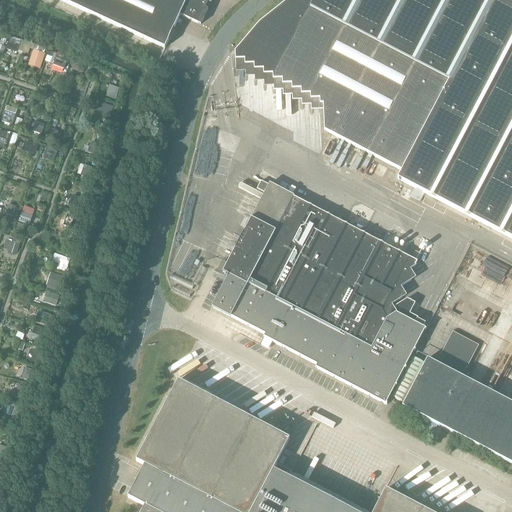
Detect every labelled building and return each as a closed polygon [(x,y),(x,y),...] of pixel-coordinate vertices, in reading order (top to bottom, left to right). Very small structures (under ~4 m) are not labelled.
[(59,0),(164,48),(180,15),(200,25),(211,0),(59,0)] [(511,0),(288,0),(259,23),(235,52),(237,68),(238,68),(237,61),(246,60),(246,73),(247,73),(247,66),(255,65),(255,78),(256,78),(256,71),(264,71),(264,83),(265,83),(265,76),(273,76),(273,80),(274,80),(274,86),(275,86),(274,80),(283,80),(283,92),(284,92),(284,84),(292,83),(292,95),(293,95),(293,89),(301,89),(302,100),(302,94),(311,93),(311,105),(312,105),(311,99),(320,98),(320,104),(323,104),(324,131),(401,171),(397,179),(511,239),(511,0)] [(9,40),(7,48),(17,52),(20,43),(9,40)] [(34,50),(30,62),(40,65),(44,53),(45,49),(38,47),(37,51),(34,50)] [(49,51),(45,61),(50,63),(54,53),(49,51)] [(56,69),(58,64),(64,66),(67,59),(56,55),(53,64),(56,65),(55,69),(56,69)] [(83,71),(84,65),(74,62),(72,68),(83,71)] [(111,86),(109,93),(107,93),(106,96),(114,99),(118,89),(111,86)] [(112,107),(103,104),(102,108),(104,108),(102,115),(109,117),(112,107)] [(15,115),(5,111),(2,121),(11,124),(11,122),(12,122),(15,115)] [(42,130),(44,125),(34,122),(33,127),(35,128),(34,130),(41,132),(41,130),(42,130)] [(56,137),(58,132),(51,129),(49,137),(57,139),(57,137),(56,137)] [(0,146),(4,148),(8,135),(6,134),(7,132),(1,130),(0,131),(0,146)] [(28,150),(35,152),(37,145),(35,145),(35,146),(32,145),(33,144),(29,142),(26,151),(27,152),(28,150)] [(91,143),(90,146),(92,147),(90,154),(97,156),(100,145),(91,143)] [(50,152),(45,150),(43,157),(47,158),(47,157),(54,159),(56,152),(50,150),(50,152)] [(84,166),(81,175),(91,178),(94,169),(84,166)] [(227,279),(213,308),(265,335),(263,337),(273,343),(316,365),(315,368),(385,405),(395,386),(396,386),(395,385),(404,369),(405,369),(405,368),(404,368),(413,350),(414,351),(415,350),(414,350),(424,330),(425,330),(426,329),(425,329),(422,327),(424,323),(417,319),(417,318),(409,314),(415,304),(407,299),(393,308),(391,305),(402,298),(401,298),(400,299),(395,291),(411,281),(411,280),(409,281),(404,273),(415,266),(417,262),(274,187),(275,187),(269,184),(268,185),(261,181),(256,189),(264,193),(227,263),(224,262),(222,266),(221,265),(220,266),(221,266),(217,274),(227,279)] [(71,199),(73,200),(71,207),(76,208),(78,202),(80,202),(81,199),(72,196),(71,199)] [(7,208),(5,215),(12,217),(14,210),(7,208)] [(18,221),(18,222),(28,225),(31,217),(21,213),(18,221)] [(4,247),(17,251),(20,240),(13,237),(11,243),(6,241),(4,247)] [(415,251),(412,256),(418,259),(421,254),(415,251)] [(60,263),(58,268),(65,270),(69,260),(54,254),(52,260),(60,263)] [(51,287),(59,290),(60,287),(62,288),(64,282),(62,281),(63,278),(55,275),(51,287)] [(415,296),(426,302),(432,291),(420,285),(415,296)] [(49,293),(46,302),(55,306),(58,296),(49,293)] [(44,317),(41,324),(48,326),(49,323),(48,322),(49,319),(50,320),(52,316),(43,313),(42,316),(44,317)] [(37,330),(34,339),(42,342),(45,343),(48,334),(37,330)] [(30,350),(27,360),(36,363),(39,353),(30,350)] [(412,357),(392,397),(403,403),(423,362),(412,357)] [(402,407),(443,428),(511,464),(511,403),(427,359),(402,407)] [(20,378),(32,382),(35,371),(32,370),(32,368),(28,367),(27,369),(24,368),(20,378)] [(428,511),(385,490),(373,511),(364,511),(291,473),(291,472),(276,464),(289,439),(178,381),(136,461),(144,466),(128,498),(144,506),(141,511),(428,511)] [(18,386),(15,396),(24,399),(27,389),(18,386)] [(12,404),(10,409),(12,410),(10,415),(17,417),(20,407),(12,404)] [(290,437),(295,428),(280,419),(275,429),(290,437)]
